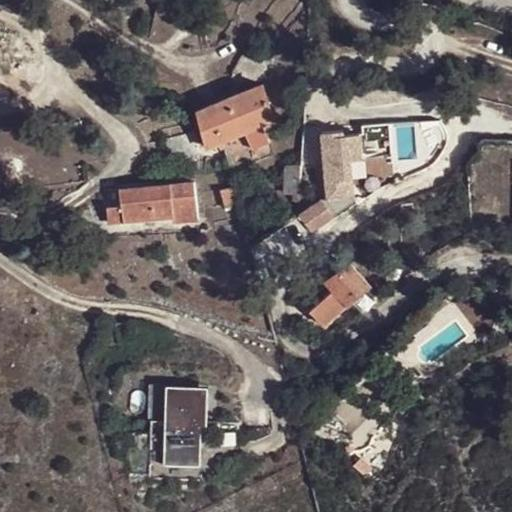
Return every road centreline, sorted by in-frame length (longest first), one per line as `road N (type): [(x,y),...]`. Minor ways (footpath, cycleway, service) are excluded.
road 1 (residential): [(0,256),(59,297),(169,321),(243,360),(275,406),(275,431),(249,447)]
road 2 (residential): [(0,20),(39,44),(49,68),(28,101),(0,107)]
